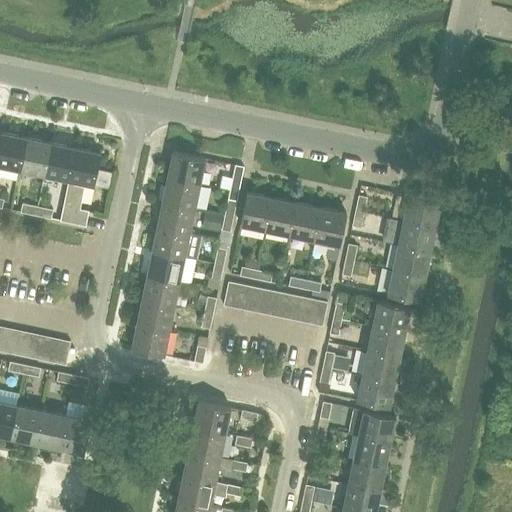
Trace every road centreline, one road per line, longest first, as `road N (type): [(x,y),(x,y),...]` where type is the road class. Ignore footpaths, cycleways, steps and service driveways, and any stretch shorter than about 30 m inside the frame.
road 1 (residential): [(278,511),(293,409),(275,397),(110,366),(91,344),(144,105)]
road 2 (residential): [(446,120),(427,151),(400,157),(144,105)]
road 3 (residential): [(144,105),(0,75)]
road 4 (residential): [(446,120),(470,0)]
